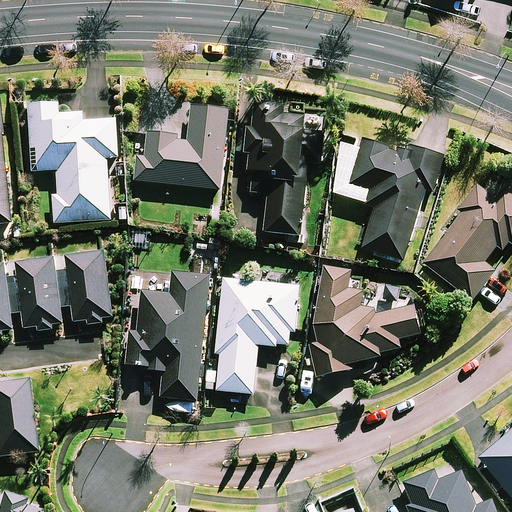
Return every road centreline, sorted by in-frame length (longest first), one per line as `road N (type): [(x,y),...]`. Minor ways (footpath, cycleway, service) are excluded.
road 1 (tertiary): [(0,24),(231,22),(417,57),(511,92)]
road 2 (residential): [(101,481),(125,466),(307,455),(352,443),(449,400),(511,349)]
